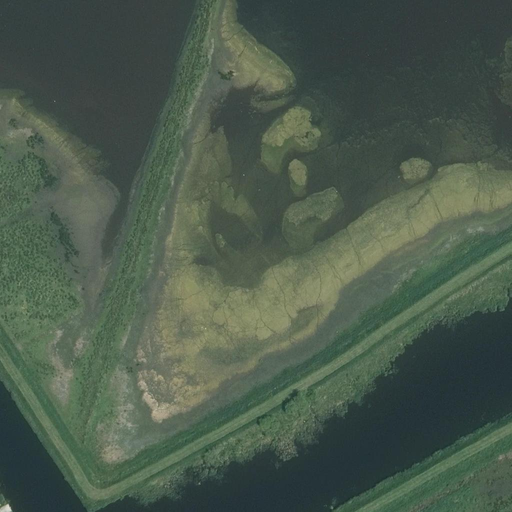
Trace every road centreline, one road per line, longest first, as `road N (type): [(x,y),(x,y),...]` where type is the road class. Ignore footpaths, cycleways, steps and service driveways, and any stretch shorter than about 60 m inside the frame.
road 1 (track): [(511,254),(439,293),(268,409),(96,496),(0,352)]
road 2 (track): [(511,433),(366,511)]
